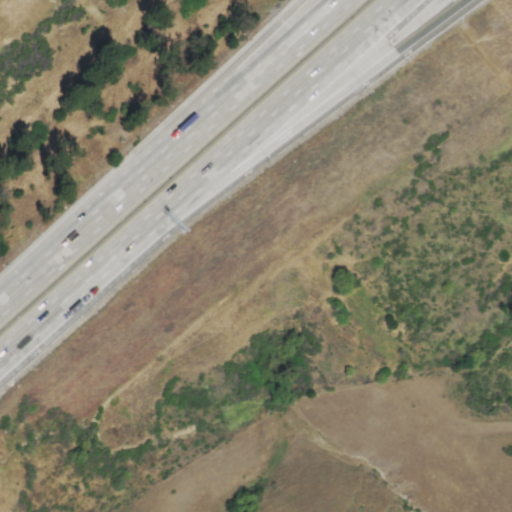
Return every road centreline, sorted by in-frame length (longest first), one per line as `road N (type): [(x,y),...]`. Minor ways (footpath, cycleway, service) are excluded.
road 1 (motorway): [(101,270),(472,0)]
road 2 (motorway): [(332,0),(0,295)]
road 3 (motorway): [(101,270),(402,0)]
road 4 (motorway): [(299,0),(60,239)]
road 5 (motorway): [(0,359),(101,270)]
